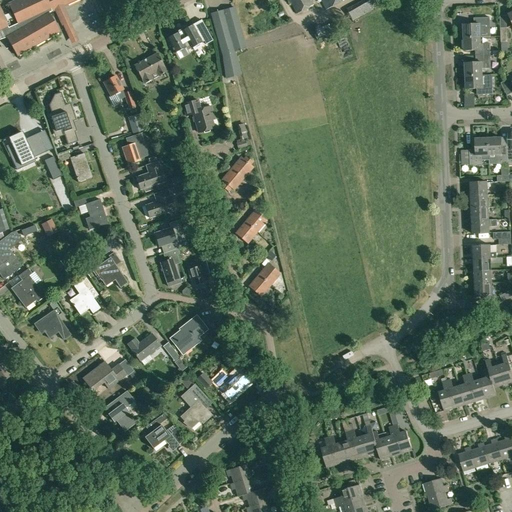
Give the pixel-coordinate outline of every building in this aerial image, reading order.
[(0,39),(6,38),(16,56),(59,31),(48,13),(64,6),(76,0),(16,0),(8,4),(17,23),(8,28),(0,9),(0,39)] [(288,0),(297,14),(313,5),(310,0),(320,0),(326,10),(344,0),(288,0)] [(361,0),(346,9),(352,21),(376,8),(371,0),(361,0)] [(222,55),(226,78),(240,74),(234,51),(246,48),(234,8),(228,9),(211,14),(222,55)] [(463,25),(464,38),(481,38),(481,31),(489,31),(488,18),(483,18),(474,18),(474,24),(463,25)] [(166,40),(174,54),(190,45),(192,48),(193,48),(195,51),(204,46),(202,43),(211,38),(201,20),(192,25),(181,31),(181,30),(178,32),(177,33),(171,37),(171,36),(168,37),(168,39),(166,40)] [(475,50),(476,57),(490,56),(490,44),(481,44),(481,38),(464,38),(464,51),(475,50)] [(207,48),(198,53),(200,57),(209,52),(207,48)] [(142,80),(144,84),(166,72),(164,68),(156,54),(134,66),(141,80),(142,80)] [(465,63),(465,76),(482,76),(482,69),(491,68),(490,56),(476,57),(476,63),(465,63)] [(125,97),(129,109),(135,107),(130,92),(125,93),(115,76),(103,82),(111,96),(116,93),(120,100),(125,97)] [(477,89),(477,96),(492,95),(491,82),(483,82),(482,76),(465,76),(466,89),(477,89)] [(511,93),(511,82),(511,79),(501,84),(507,96),(511,93)] [(66,145),(77,142),(74,132),(76,132),(72,122),(75,121),(70,106),(65,108),(60,92),(55,94),(48,105),(50,112),(46,114),(52,133),(61,130),(63,136),(66,145)] [(193,115),(198,133),(216,128),(210,106),(200,109),(197,100),(182,104),(186,117),(193,115)] [(127,117),(132,134),(145,130),(140,114),(127,117)] [(37,134),(29,138),(29,139),(26,141),(25,139),(22,132),(9,138),(11,144),(11,145),(7,147),(11,155),(16,153),(18,158),(17,158),(19,162),(19,161),(21,165),(29,162),(32,161),(30,158),(45,151),(37,134)] [(126,138),(128,146),(134,144),(139,159),(149,156),(141,133),(126,138)] [(469,150),(470,165),(483,165),(482,156),(489,156),(489,138),(475,139),(475,150),(469,150)] [(489,156),(489,164),(509,164),(508,144),(507,144),(507,149),(501,149),(501,138),(489,138),(489,156)] [(236,143),(238,149),(247,147),(247,146),(250,145),(249,140),(246,141),(245,140),(236,143)] [(127,164),(140,160),(139,159),(134,144),(128,146),(122,148),(127,164)] [(57,156),(59,162),(70,158),(68,152),(57,156)] [(70,158),(78,182),(92,177),(84,153),(70,158)] [(231,169),(243,179),(252,167),(250,165),(253,161),(246,156),(243,160),(240,158),(231,169)] [(144,189),(145,192),(153,190),(152,186),(165,182),(162,173),(162,172),(158,161),(157,162),(150,164),(145,166),(148,173),(136,177),(140,190),(144,189)] [(53,180),(62,175),(56,162),(47,167),(53,180)] [(221,186),(228,191),(231,188),(234,190),(243,179),(231,169),(222,180),(224,182),(221,186)] [(170,179),(173,187),(182,183),(180,176),(170,179)] [(470,183),(471,196),(488,195),(487,182),(470,183)] [(150,219),(175,210),(168,189),(153,194),(156,202),(146,206),(150,219)] [(471,196),(471,209),(489,208),(488,195),(471,196)] [(99,199),(87,204),(85,198),(74,202),(76,208),(79,207),(81,213),(88,211),(90,217),(85,219),(89,230),(108,224),(99,199)] [(251,208),(256,202),(252,198),(247,204),(251,208)] [(471,209),(472,221),(489,221),(489,220),(489,208),(471,209)] [(245,222),(257,232),(266,221),(254,211),(245,222)] [(161,246),(164,254),(178,249),(177,249),(188,245),(179,222),(186,220),(186,217),(178,220),(169,223),(170,228),(155,234),(159,246),(161,246)] [(41,224),(47,237),(58,232),(52,219),(41,224)] [(472,221),(473,234),(490,233),(489,227),(497,226),(497,220),(489,220),(489,221),(472,221)] [(236,233),(248,243),(257,232),(245,222),(236,233)] [(34,225),(21,230),(23,236),(36,231),(34,225)] [(0,274),(3,279),(21,265),(9,249),(22,239),(16,231),(11,233),(0,240),(0,274)] [(509,248),(511,248),(511,244),(511,239),(499,239),(499,245),(509,244),(509,248)] [(106,254),(111,251),(104,241),(99,244),(106,254)] [(473,246),(474,259),(491,258),(497,258),(496,245),(473,246)] [(178,249),(164,254),(163,254),(166,261),(161,263),(166,279),(168,287),(186,281),(184,276),(179,278),(178,275),(175,264),(180,263),(177,255),(179,254),(178,249)] [(270,251),(266,257),(271,261),(275,256),(270,251)] [(115,280),(120,288),(128,283),(116,266),(120,262),(114,253),(109,256),(110,258),(94,269),(106,286),(115,280)] [(201,255),(205,267),(211,265),(211,263),(213,262),(210,253),(208,253),(201,255)] [(60,261),(65,268),(73,262),(68,255),(60,261)] [(474,259),(475,272),(492,271),(491,258),(474,259)] [(280,273),(268,264),(259,275),(270,285),(280,273)] [(194,286),(196,289),(205,286),(205,282),(206,282),(201,266),(188,270),(193,286),(194,286)] [(76,270),(80,277),(86,273),(82,267),(76,270)] [(11,289),(25,308),(36,300),(37,302),(45,296),(29,276),(31,274),(28,269),(19,276),(22,280),(11,289)] [(475,272),(475,284),(492,284),(492,271),(475,272)] [(250,286),(261,296),(270,285),(259,275),(250,286)] [(70,300),(80,315),(90,308),(93,313),(101,308),(89,291),(93,288),(86,278),(75,286),(80,294),(70,300)] [(475,284),(476,297),(493,296),(492,284),(475,284)] [(500,296),(503,302),(511,296),(511,292),(511,290),(500,296)] [(58,332),(64,340),(71,335),(59,318),(64,314),(55,301),(50,304),(54,310),(34,323),(41,334),(45,332),(49,338),(58,332)] [(111,301),(102,307),(111,321),(120,314),(111,301)] [(268,305),(265,309),(270,314),(274,310),(268,305)] [(169,338),(183,355),(201,341),(198,336),(206,329),(196,316),(184,326),(184,325),(179,329),(179,330),(169,338)] [(217,331),(221,350),(226,349),(231,346),(224,318),(217,320),(219,331),(217,331)] [(128,344),(140,361),(149,354),(150,355),(155,351),(154,350),(160,346),(152,334),(139,344),(135,338),(128,344)] [(163,346),(173,359),(172,360),(173,362),(174,361),(179,357),(168,342),(163,346)] [(237,355),(232,347),(226,351),(231,359),(237,355)] [(0,383),(11,375),(12,376),(14,375),(12,372),(11,373),(8,368),(7,369),(0,359),(0,356),(1,355),(0,353),(0,383)] [(503,384),(503,385),(511,381),(511,375),(505,354),(500,356),(503,364),(497,366),(503,384)] [(184,364),(179,357),(174,361),(179,367),(184,364)] [(493,388),(503,385),(503,384),(497,366),(491,368),(489,360),(484,361),(487,369),(487,368),(493,388)] [(90,390),(91,391),(103,382),(108,388),(126,375),(118,364),(111,370),(104,362),(83,378),(88,384),(91,389),(90,390)] [(496,395),(493,388),(487,368),(487,369),(482,370),(485,378),(479,380),(485,399),(496,395)] [(249,381),(239,370),(228,380),(226,378),(227,378),(223,373),(214,381),(218,385),(220,384),(222,386),(220,388),(230,398),(249,381)] [(139,378),(134,371),(129,375),(135,382),(139,378)] [(204,386),(208,382),(201,374),(197,378),(204,386)] [(485,399),(479,380),(473,382),(471,374),(466,375),(475,402),(485,399)] [(459,386),(464,405),(475,402),(466,375),(462,376),(464,384),(459,386)] [(446,381),(454,408),(464,405),(459,386),(453,388),(450,380),(446,381)] [(438,393),(444,411),(454,408),(446,381),(441,383),(444,391),(438,393)] [(183,422),(191,428),(200,420),(203,423),(211,415),(198,401),(200,399),(205,395),(195,383),(181,396),(191,407),(182,416),(186,420),(183,422)] [(117,419),(125,430),(135,422),(127,411),(128,411),(125,408),(134,401),(127,391),(116,399),(120,405),(108,414),(114,422),(117,419)] [(149,417),(152,422),(164,414),(160,409),(149,417)] [(433,414),(437,430),(446,428),(442,412),(433,414)] [(168,418),(164,413),(164,414),(152,422),(147,426),(152,433),(145,438),(153,449),(164,440),(169,446),(170,445),(173,449),(185,440),(174,425),(165,431),(160,424),(168,418)] [(392,422),(393,426),(397,425),(398,424),(395,413),(390,415),(392,422)] [(369,455),(378,452),(372,432),(369,422),(370,422),(369,420),(364,421),(365,423),(364,423),(368,435),(363,436),(369,455)] [(393,426),(401,453),(412,450),(406,431),(400,433),(397,425),(393,426)] [(384,433),(391,456),(401,453),(393,426),(388,427),(390,432),(384,433)] [(328,434),(337,464),(348,461),(342,442),(336,444),(331,430),(327,431),(328,434)] [(354,430),(350,431),(358,458),(369,455),(363,436),(356,438),(354,430)] [(358,458),(350,431),(345,433),(347,441),(342,442),(348,461),(358,458)] [(376,431),(372,432),(378,452),(380,460),(391,456),(384,433),(378,435),(376,431)] [(321,449),(327,468),(337,464),(328,434),(324,436),(325,438),(324,439),(327,447),(321,449)] [(497,442),(502,459),(511,455),(511,437),(511,434),(503,436),(504,440),(497,442)] [(484,446),(490,463),(502,459),(497,442),(496,439),(490,440),(491,444),(484,446)] [(471,450),(476,467),(490,463),(484,446),(482,443),(477,444),(478,448),(471,450)] [(457,454),(463,472),(476,467),(471,450),(470,447),(463,449),(464,452),(457,454)] [(233,483),(250,478),(245,464),(225,471),(227,477),(231,476),(233,483)] [(241,495),(254,491),(250,478),(233,483),(230,484),(232,490),(235,489),(238,497),(241,495)] [(423,484),(427,497),(448,491),(446,485),(443,486),(441,478),(423,484)] [(331,505),(336,503),(362,495),(359,484),(353,486),(343,490),(340,490),(342,496),(329,500),(331,505)] [(249,507),(266,502),(261,488),(254,491),(241,495),(243,502),(247,500),(249,507)] [(427,497),(432,511),(452,504),(450,498),(447,499),(445,492),(448,491),(427,497)] [(346,511),(366,505),(362,495),(336,503),(337,508),(345,506),(346,511)] [(268,511),(266,502),(249,507),(245,509),(246,511),(268,511)]
